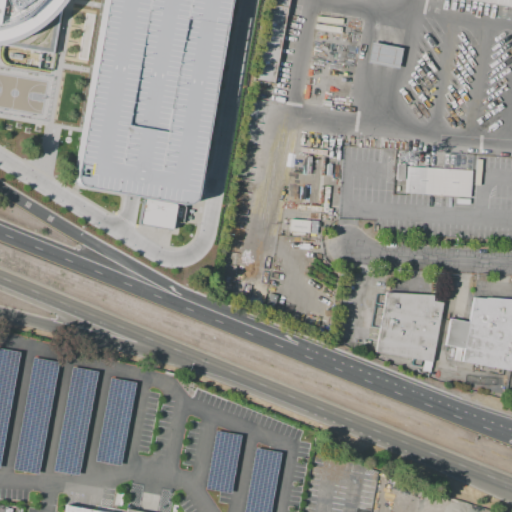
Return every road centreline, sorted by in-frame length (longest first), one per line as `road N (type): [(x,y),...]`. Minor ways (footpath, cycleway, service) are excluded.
road 1 (trunk): [(0,279),(511,485)]
road 2 (trunk): [(467,419),(195,311)]
road 3 (trunk): [(195,311),(0,186)]
road 4 (trunk): [(195,311),(0,233)]
road 5 (trunk): [(0,312),(181,353)]
road 6 (residential): [(345,243),(365,256),(511,266)]
